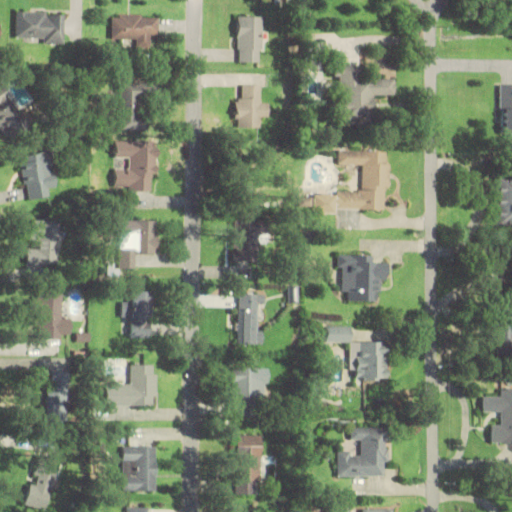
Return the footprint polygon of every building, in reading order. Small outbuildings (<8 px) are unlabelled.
[(15,40),(63,41),(63,12),(15,12),(15,40)] [(136,39),(136,48),(150,48),(150,37),(158,37),(158,16),(111,16),(111,39),(136,39)] [(262,16),(237,16),(237,62),(262,62),(262,16)] [(394,95),(394,77),(361,78),(361,64),(334,65),(335,123),(374,122),(373,95),(394,95)] [(0,78),(0,129),(4,139),(24,130),(0,78)] [(120,129),(150,129),(150,112),(149,112),(149,83),(120,83),(120,129)] [(511,84),(501,85),(501,135),(511,135),(511,84)] [(268,117),(268,101),(260,101),(260,85),(243,85),(243,97),(235,97),(235,128),(260,128),(260,117),(268,117)] [(152,191),(153,142),(114,141),(114,161),(123,161),(123,167),(114,167),(114,190),(152,191)] [(336,189),(335,209),(386,210),(388,151),(338,150),(338,164),(360,165),(360,189),(336,189)] [(20,156),(26,199),(56,194),(50,151),(20,156)] [(240,175),(270,175),(270,152),(240,152),(240,175)] [(511,176),(495,177),(495,227),(511,227),(511,176)] [(262,219),(232,219),(232,259),(262,260),(262,219)] [(136,268),(136,255),(157,255),(157,220),(118,220),(118,268),(136,268)] [(28,264),(59,264),(59,221),(28,221),(28,264)] [(373,254),(339,253),(338,290),(348,291),(348,300),(377,301),(378,282),(385,282),(385,262),(373,262),(373,254)] [(150,290),(130,290),(130,337),(150,337),(150,290)] [(70,338),(70,317),(60,317),(60,292),(33,293),(34,339),(70,338)] [(238,344),(261,344),(261,293),(238,293),(238,344)] [(511,299),(495,300),(495,349),(511,349),(511,299)] [(348,325),(324,326),(324,342),(347,342),(347,370),(355,370),(355,380),(387,379),(387,340),(348,341),(348,325)] [(107,406),(155,405),(155,364),(129,364),(130,384),(107,384),(107,406)] [(233,417),(259,417),(259,367),(233,367),(233,417)] [(48,424),(68,424),(68,374),(48,374),(48,424)] [(511,388),(500,388),(500,396),(481,396),(481,412),(500,412),(500,424),(490,424),(490,444),(511,443),(511,388)] [(334,451),(334,477),(386,476),(385,426),(347,427),(347,438),(356,438),(356,451),(334,451)] [(259,435),(234,435),(234,494),(259,494),(259,435)] [(122,490),(155,490),(155,445),(122,445),(122,490)] [(24,505),(45,511),(59,460),(38,454),(24,505)]
